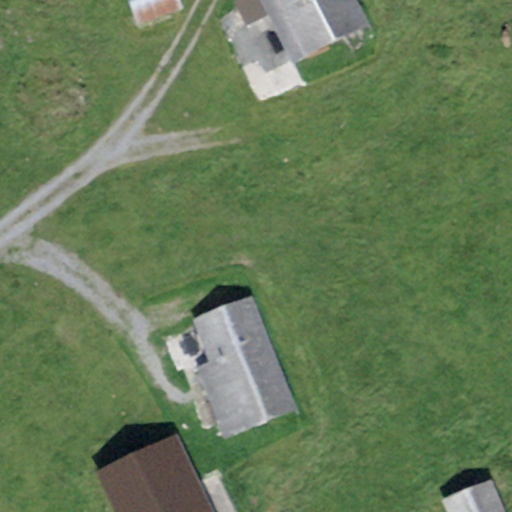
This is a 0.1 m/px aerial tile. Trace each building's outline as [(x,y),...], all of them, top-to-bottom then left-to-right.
[(185,0),(135,0),(134,1),(147,37),(193,21),(185,0)] [(345,0),(269,0),(294,52),(356,23),(345,0)] [(78,77),(39,95),(60,141),(98,123),(78,77)] [(263,316),(207,338),(222,377),(207,383),(236,456),(307,428),(263,316)] [(218,511),(192,454),(109,491),(118,511),(218,511)] [(511,511),(506,499),(475,511),(511,511)]
